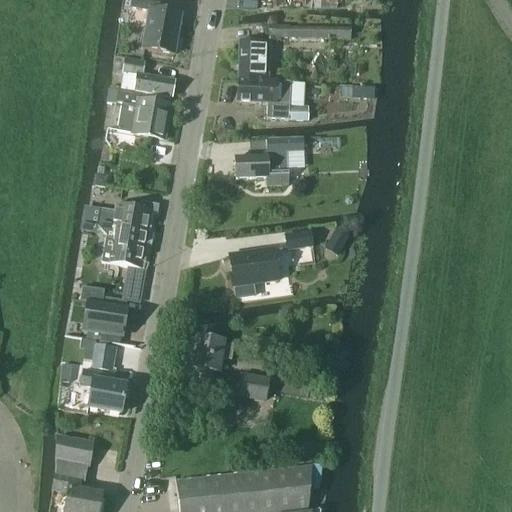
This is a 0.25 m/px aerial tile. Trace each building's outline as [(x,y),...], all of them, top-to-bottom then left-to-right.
[(131,0),(130,10),(147,13),(140,50),(174,57),(181,17),(158,12),(159,0),(131,0)] [(268,29),(268,40),(290,40),(328,41),(328,37),(337,37),(337,40),(346,40),(346,42),(350,42),(350,30),(328,30),(268,29)] [(239,81),(268,82),(270,43),(239,43),(239,81)] [(133,94),(140,95),(171,100),(174,82),(142,76),(145,63),(124,60),(121,75),(136,77),(133,94)] [(239,81),(238,103),(268,105),(267,110),(267,121),(307,123),(308,110),(304,110),(305,86),(289,85),(289,84),(276,83),(268,83),(268,82),(239,81)] [(370,101),(371,89),(354,89),(353,101),(370,101)] [(117,104),(120,104),(115,132),(129,134),(129,136),(164,142),(170,107),(140,102),(140,95),(133,94),(118,92),(117,104)] [(266,141),(265,156),(287,156),(288,156),(302,155),(303,155),(303,147),(303,141),(303,140),(266,141)] [(265,158),(234,158),(234,181),(236,181),(266,181),(267,188),(288,187),(287,171),(287,159),(287,156),(265,156),(265,158)] [(108,178),(97,176),(95,187),(106,189),(108,178)] [(100,211),(97,230),(105,237),(101,264),(143,271),(147,244),(151,244),(153,236),(149,233),(152,216),(156,217),(158,207),(140,204),(139,211),(114,207),(113,213),(100,211)] [(336,231),(328,244),(341,252),(349,238),(336,231)] [(312,249),(310,235),(310,233),(283,236),(286,253),(312,249)] [(275,249),(228,257),(233,289),(235,288),(237,301),(254,298),(253,286),(280,282),(275,249)] [(102,299),(103,292),(82,289),(80,303),(90,305),(101,306),(102,299)] [(87,333),(86,341),(100,343),(101,335),(121,338),(125,310),(101,306),(90,305),(86,333),(87,333)] [(231,362),(233,347),(225,346),(225,344),(195,339),(190,370),(220,375),(222,361),(231,362)] [(91,370),(113,373),(116,349),(94,346),(91,370)] [(121,417),(127,386),(113,384),(115,377),(99,375),(84,371),(82,371),(79,388),(90,389),(87,410),(121,417)] [(265,404),(269,380),(240,376),(236,399),(265,404)] [(88,470),(91,445),(55,439),(54,463),(56,464),(55,479),(54,479),(51,493),(66,496),(63,511),(98,511),(101,495),(80,492),(84,469),(88,470)] [(316,443),(292,444),(293,464),(317,463),(316,443)] [(307,511),(312,468),(175,483),(178,511),(307,511)]
